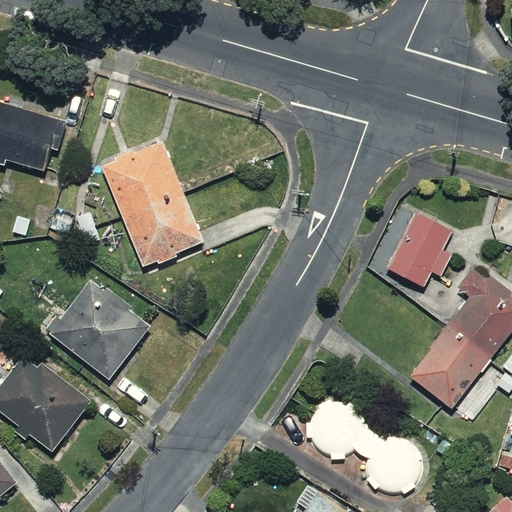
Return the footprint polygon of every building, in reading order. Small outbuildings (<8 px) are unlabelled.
[(66,121),(0,101),(0,163),(50,178),(66,121)] [(206,244),(163,142),(96,170),(139,272),(206,244)] [(98,240),(86,208),(61,218),(73,249),(98,240)] [(458,237),(408,210),(377,270),(426,296),(458,237)] [(447,413),(511,333),(511,298),(480,272),(398,372),(447,413)] [(147,329),(86,281),(43,335),(104,383),(147,329)] [(83,401),(21,356),(0,384),(0,423),(43,455),(83,401)] [(348,452),(365,460),(365,464),(366,469),(367,473),(369,477),(371,481),(374,485),(378,488),(382,490),(386,492),(390,493),(395,493),(399,493),(404,492),(408,490),(412,488),(416,485),(419,482),(421,478),(423,474),(425,470),(425,465),(425,461),(425,456),(423,452),(421,448),(419,444),(415,441),(412,438),(408,436),(403,434),(399,433),(394,433),(390,433),(385,434),(381,436),(362,427),(361,422),(360,419),(359,415),(357,411),(354,408),(351,405),(347,403),(343,402),(339,400),(335,400),(331,400),(327,401),(323,402),(320,404),(316,406),(313,409),(311,413),(309,416),(307,420),(306,424),(306,428),(307,432),(308,436),(309,440),(311,444),(314,447),(317,450),(320,452),(324,454),(328,455),(332,456),(336,456),(340,455),(344,454),(348,452)] [(511,407),(502,442),(511,445),(511,407)] [(0,496),(12,488),(0,472),(0,496)] [(353,511),(301,479),(285,506),(294,511),(353,511)] [(511,511),(511,495),(505,489),(480,511),(511,511)]
